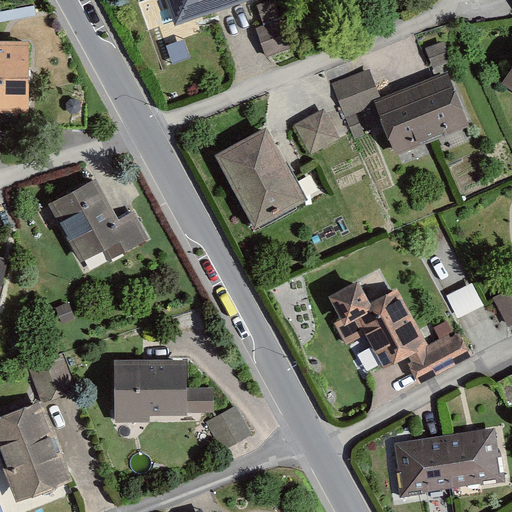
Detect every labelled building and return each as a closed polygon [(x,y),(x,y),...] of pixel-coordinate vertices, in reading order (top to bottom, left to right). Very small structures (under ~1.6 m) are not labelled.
[(172,0),(180,20),(236,0),(172,0)] [(272,0),(257,6),(263,23),(280,18),(273,0),(272,0)] [(294,49),(284,19),(256,28),(266,58),(294,49)] [(30,43),(0,42),(0,114),(29,115),(30,43)] [(369,70),(332,84),(345,115),(382,101),(369,70)] [(405,93),(375,104),(396,156),(470,127),(449,75),(405,93)] [(341,139),(325,109),(295,125),(311,155),(341,139)] [(268,130),(223,154),(258,221),(303,197),(268,130)] [(96,180),(52,204),(85,263),(103,253),(107,261),(149,238),(134,211),(118,220),(96,180)] [(360,281),(336,295),(350,321),(342,325),(350,340),(370,329),(387,361),(407,350),(424,382),(469,358),(456,334),(430,348),(398,289),(372,303),(360,281)] [(472,283),(446,297),(458,320),(484,307),(472,283)] [(511,290),(496,299),(510,326),(511,324),(511,290)] [(63,359),(30,371),(42,404),(75,392),(63,359)] [(187,364),(115,364),(115,422),(150,422),(150,416),(187,415),(187,413),(187,389),(187,364)] [(511,375),(497,384),(509,405),(511,403),(511,375)] [(187,389),(187,413),(215,413),(214,388),(187,389)] [(40,405),(0,420),(0,450),(19,500),(69,481),(40,405)] [(236,407),(208,422),(223,450),(251,435),(236,407)] [(496,433),(402,445),(407,491),(502,479),(496,433)]
